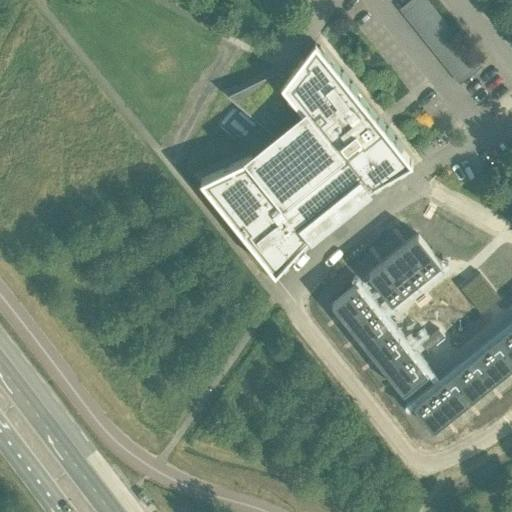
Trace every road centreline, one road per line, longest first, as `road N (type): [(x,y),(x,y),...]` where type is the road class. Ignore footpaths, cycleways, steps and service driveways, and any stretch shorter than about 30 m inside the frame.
road 1 (unclassified): [(266,511),(190,486),(124,448),(0,300)]
road 2 (primary): [(118,511),(0,362)]
